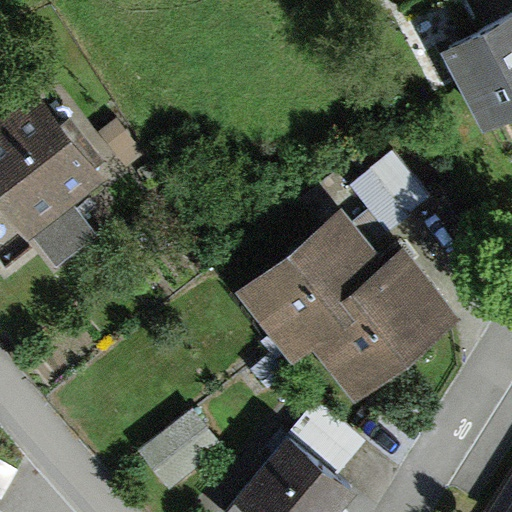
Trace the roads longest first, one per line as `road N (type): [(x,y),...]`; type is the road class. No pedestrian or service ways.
road 1 (residential): [(397,511),(511,333)]
road 2 (residential): [(0,372),(114,511)]
